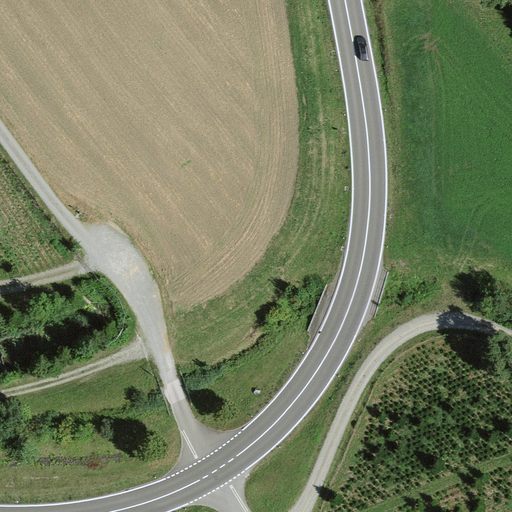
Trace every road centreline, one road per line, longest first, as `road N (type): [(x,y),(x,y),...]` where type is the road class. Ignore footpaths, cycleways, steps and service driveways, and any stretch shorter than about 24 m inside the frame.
road 1 (secondary): [(345,0),(370,162),(366,243),(344,319),(300,395),(252,444),(175,492),(112,511)]
road 2 (track): [(242,511),(205,457),(159,341),(124,279),(0,128)]
road 3 (track): [(298,511),(361,377),(405,326),(463,319),(511,342)]
road 4 (track): [(0,392),(159,341)]
